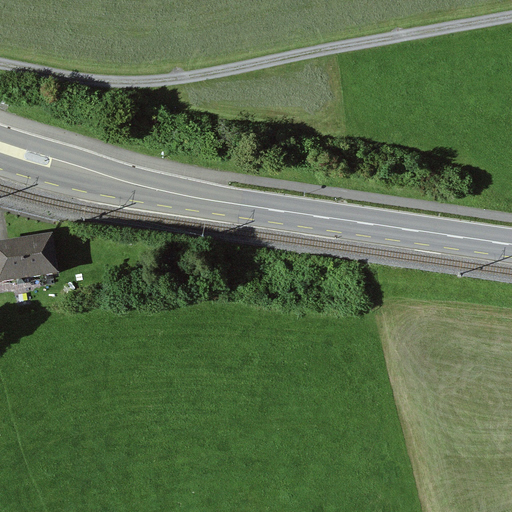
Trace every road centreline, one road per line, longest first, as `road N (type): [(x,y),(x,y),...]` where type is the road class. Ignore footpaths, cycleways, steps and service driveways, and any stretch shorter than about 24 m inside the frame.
road 1 (secondary): [(511,244),(210,200),(0,146)]
road 2 (track): [(0,64),(91,82),(159,84),(511,19)]
